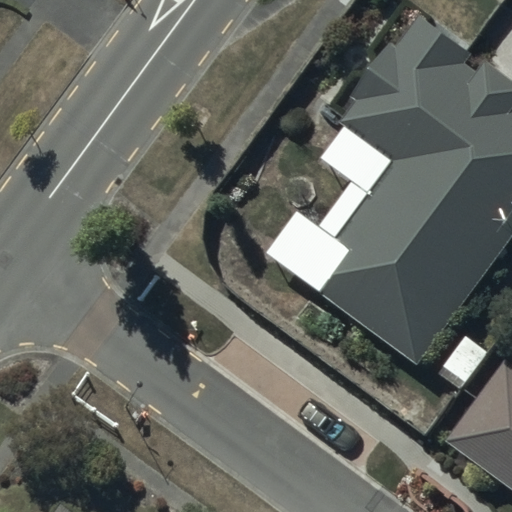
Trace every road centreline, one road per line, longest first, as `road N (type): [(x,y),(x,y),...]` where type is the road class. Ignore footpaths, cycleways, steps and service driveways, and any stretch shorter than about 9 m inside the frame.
road 1 (residential): [(3,260),(346,511)]
road 2 (residential): [(3,260),(194,0)]
